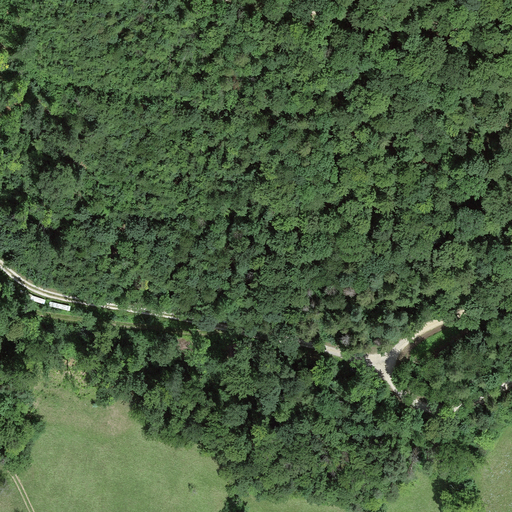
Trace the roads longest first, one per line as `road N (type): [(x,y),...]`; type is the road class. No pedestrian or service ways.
road 1 (track): [(511,203),(483,200),(337,115),(283,103),(63,85),(0,41)]
road 2 (track): [(36,292),(39,250),(77,217),(483,200)]
road 3 (track): [(385,362),(36,292),(0,264)]
road 4 (track): [(511,383),(444,412),(393,388),(385,362),(426,327),(511,296)]
road 5 (track): [(511,38),(402,16),(237,0)]
